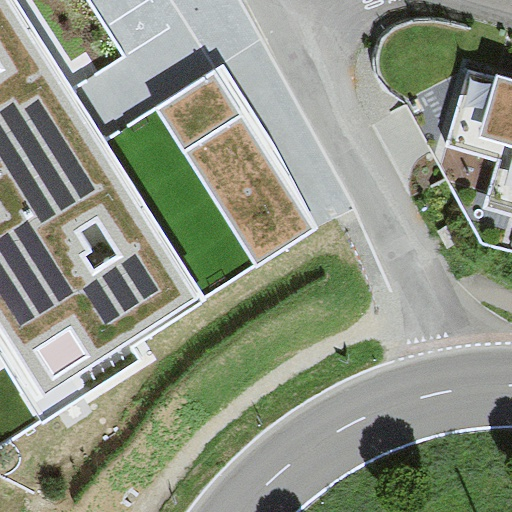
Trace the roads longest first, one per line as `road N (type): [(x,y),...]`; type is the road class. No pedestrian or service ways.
road 1 (residential): [(286,23),(434,296),(452,336),(459,389)]
road 2 (unknown): [(102,467),(133,389),(188,318),(266,241),(365,178)]
road 3 (primary): [(243,511),(324,438),(364,416),(459,389)]
